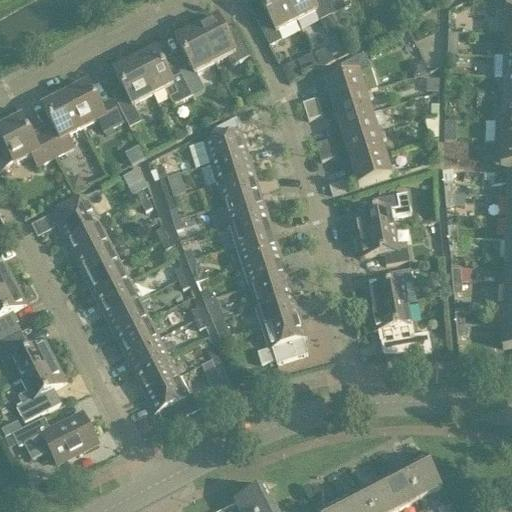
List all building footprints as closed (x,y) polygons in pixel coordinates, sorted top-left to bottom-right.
[(295,24),(283,0),(258,0),(267,17),(256,22),(270,49),(281,44),(276,34),(295,24)] [(332,17),(323,0),(315,0),(311,3),(309,0),(283,0),(295,24),(315,14),(320,23),(331,18),(332,17)] [(343,0),(323,0),(332,17),(333,16),(344,13),(339,3),(343,0)] [(495,39),(511,39),(511,0),(490,0),(490,16),(496,17),(495,39)] [(196,31),(215,67),(227,61),(232,69),(250,59),(239,39),(236,32),(226,37),(217,20),(196,31)] [(392,24),(379,31),(383,38),(396,32),(392,24)] [(215,67),(196,31),(176,42),(188,65),(177,71),(188,92),(200,86),(195,77),(215,67)] [(511,39),(495,39),(494,61),(505,61),(511,61),(511,39)] [(317,53),(320,66),(334,63),(331,50),(317,53)] [(167,76),(155,52),(134,63),(153,99),(165,93),(169,102),(172,107),(173,107),(173,108),(174,108),(175,108),(176,108),(177,108),(178,108),(179,108),(192,101),(188,92),(177,71),(167,76)] [(341,68),(347,80),(371,72),(363,57),(341,68)] [(497,75),(497,83),(511,83),(511,61),(505,61),(504,75),(497,75)] [(153,99),(134,63),(114,74),(126,98),(115,104),(130,132),(142,125),(133,110),(153,99)] [(294,65),(282,72),(289,86),(296,82),(302,80),(294,65)] [(421,65),(411,68),(415,79),(425,76),(421,65)] [(378,94),(371,72),(347,80),(325,87),(332,109),(371,96),(378,94)] [(427,82),(426,95),(440,95),(440,83),(427,82)] [(511,83),(497,83),(497,91),(503,91),(502,104),(511,104),(511,83)] [(88,88),(66,99),(83,133),(98,126),(104,137),(122,127),(110,104),(99,110),(88,88)] [(371,96),(332,109),(338,129),(373,118),(368,105),(373,103),(371,96)] [(83,133),(66,99),(42,111),(54,134),(44,139),(56,162),(74,153),(68,142),(83,133)] [(306,117),(320,112),(317,102),(303,106),(306,117)] [(511,104),(502,104),(502,118),(496,118),(495,126),(511,126),(511,104)] [(320,112),(306,117),(309,123),(322,119),(320,112)] [(377,131),(373,118),(338,129),(344,149),(384,137),(381,130),(377,131)] [(56,162),(44,139),(33,144),(22,122),(0,133),(0,141),(4,148),(0,150),(0,171),(1,174),(15,167),(15,169),(33,160),(39,171),(56,162)] [(237,124),(236,123),(212,135),(215,144),(204,147),(211,169),(247,157),(237,124)] [(511,126),(495,126),(495,135),(494,147),(511,147),(511,126)] [(386,145),(384,137),(344,149),(351,170),(385,159),(381,146),(386,145)] [(319,158),(333,153),(330,143),(316,147),(319,158)] [(511,147),(494,147),(494,161),(493,170),(511,170),(511,147)] [(336,160),(333,153),(319,158),(322,165),(336,160)] [(247,157),(211,169),(217,189),(254,177),(247,157)] [(389,172),(385,159),(351,170),(358,191),(396,179),(394,171),(389,172)] [(160,185),(167,183),(161,161),(150,167),(157,184),(159,184),(160,185)] [(445,201),(454,200),(453,186),(453,175),(444,174),(443,186),(445,201)] [(175,199),(187,195),(181,175),(169,179),(175,199)] [(261,198),(254,177),(217,189),(224,210),(261,198)] [(75,181),(70,184),(75,193),(85,188),(81,182),(75,181)] [(174,203),(167,183),(160,185),(167,206),(174,203)] [(343,185),(329,189),(332,198),(346,194),(343,185)] [(141,208),(148,204),(142,193),(135,197),(141,208)] [(356,241),(394,234),(392,223),(411,220),(407,197),(373,203),(375,216),(352,221),(356,241)] [(267,218),(261,198),(224,210),(231,230),(267,218)] [(464,200),(454,200),(445,201),(446,211),(455,211),(455,209),(464,210),(464,200)] [(67,246),(100,229),(89,209),(85,201),(52,218),(67,246)] [(174,203),(167,206),(173,226),(180,224),(174,203)] [(148,204),(141,208),(145,216),(152,212),(148,204)] [(267,218),(231,230),(237,251),(274,239),(267,218)] [(183,233),(180,224),(173,226),(176,235),(183,233)] [(110,248),(100,229),(67,246),(76,265),(110,248)] [(449,243),(458,242),(456,230),(447,231),(449,243)] [(161,246),(167,242),(162,232),(155,235),(161,246)] [(397,255),(394,234),(356,241),(360,263),(383,259),(385,270),(408,266),(406,253),(397,255)] [(280,259),(274,239),(237,251),(244,271),(280,259)] [(172,251),(167,242),(161,246),(166,255),(172,251)] [(458,242),(449,243),(450,256),(459,255),(458,242)] [(110,248),(76,265),(86,284),(120,267),(110,248)] [(188,268),(195,265),(190,254),(184,256),(188,268)] [(280,259),(244,271),(250,291),(287,279),(280,259)] [(198,274),(195,265),(188,268),(196,286),(207,282),(203,272),(198,274)] [(511,265),(504,265),(503,286),(511,286),(511,265)] [(130,286),(120,267),(86,284),(96,303),(130,286)] [(0,297),(16,289),(5,269),(0,271),(0,297)] [(179,285),(186,282),(182,272),(175,274),(179,285)] [(452,286),(461,285),(460,273),(451,273),(452,286)] [(369,315),(408,308),(405,288),(411,287),(409,274),(386,278),(388,290),(365,294),(369,315)] [(287,279),(250,291),(257,311),(293,300),(287,279)] [(189,291),(186,282),(179,285),(183,294),(189,291)] [(462,297),(461,285),(452,286),(453,298),(462,297)] [(140,305),(130,286),(96,303),(106,322),(140,305)] [(511,286),(503,286),(503,308),(511,307),(511,286)] [(0,297),(0,346),(20,336),(16,327),(18,326),(13,316),(26,309),(16,289),(0,297)] [(441,291),(430,293),(432,304),(443,302),(441,291)] [(211,304),(211,303),(207,294),(200,297),(205,307),(211,304)] [(300,320),(293,300),(257,311),(264,332),(300,320)] [(215,301),(211,303),(211,304),(205,307),(212,326),(224,322),(215,301)] [(150,324),(140,305),(106,322),(116,342),(150,324)] [(455,324),(465,324),(463,306),(453,307),(455,324)] [(511,307),(503,308),(502,329),(511,329),(511,307)] [(408,308),(369,315),(372,337),(378,336),(383,360),(432,360),(428,337),(414,339),(408,308)] [(195,324),(202,321),(198,312),(191,315),(195,324)] [(300,320),(264,332),(270,352),(257,356),(261,368),(275,364),(276,368),(307,358),(303,344),(307,342),(300,320)] [(202,321),(195,324),(199,335),(206,332),(202,321)] [(232,342),(224,322),(212,326),(221,346),(232,342)] [(150,324),(116,342),(126,360),(159,343),(150,324)] [(466,341),(465,324),(455,324),(456,342),(466,341)] [(511,329),(502,329),(501,351),(511,351),(511,329)] [(20,336),(0,346),(0,360),(4,368),(3,369),(13,389),(22,384),(22,385),(57,367),(46,347),(30,355),(20,336)] [(169,362),(159,343),(126,360),(136,379),(169,362)] [(213,364),(218,361),(214,351),(207,354),(212,364),(213,364)] [(213,364),(212,364),(216,374),(223,371),(218,361),(213,364)] [(179,381),(169,362),(136,379),(146,399),(179,381)] [(57,367),(22,385),(28,395),(19,400),(23,409),(18,411),(26,426),(61,408),(53,394),(67,387),(57,367)] [(223,371),(216,374),(209,377),(221,405),(234,399),(223,371)] [(240,378),(239,388),(253,389),(253,379),(240,378)] [(189,400),(179,381),(146,399),(156,418),(159,416),(167,431),(202,413),(193,398),(189,400)] [(98,447),(83,417),(51,434),(45,422),(22,434),(13,438),(18,448),(20,451),(25,448),(33,463),(51,454),(58,468),(98,447)] [(13,438),(22,434),(17,425),(2,433),(7,442),(13,438)] [(7,442),(5,442),(10,452),(18,448),(13,438),(7,442)] [(406,475),(420,504),(442,493),(427,463),(406,475)] [(404,511),(420,504),(406,475),(384,486),(397,511),(404,511)] [(397,511),(384,486),(363,497),(370,511),(397,511)] [(239,511),(275,511),(265,492),(236,507),(239,511)] [(370,511),(363,497),(341,508),(343,511),(370,511)]
